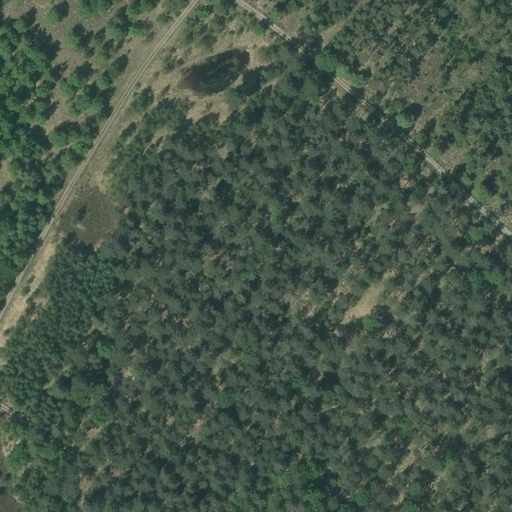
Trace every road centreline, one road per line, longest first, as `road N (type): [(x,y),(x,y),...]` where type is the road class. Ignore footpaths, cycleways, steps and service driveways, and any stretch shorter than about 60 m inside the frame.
road 1 (track): [(475,208),(298,40),(237,0)]
road 2 (track): [(69,178),(198,0)]
road 3 (track): [(0,403),(175,511)]
road 4 (track): [(0,109),(63,159),(69,178),(49,214)]
